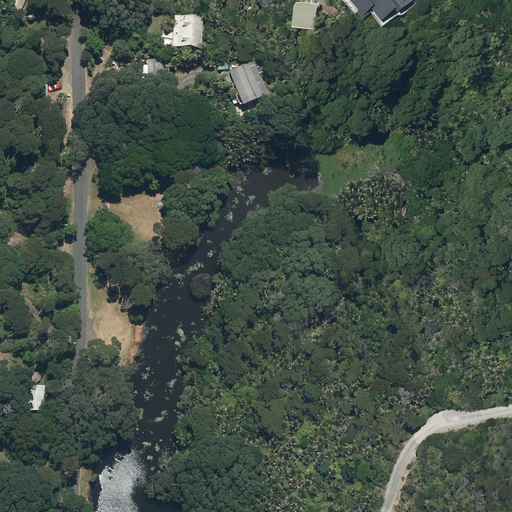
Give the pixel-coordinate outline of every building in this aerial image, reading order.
[(20,17),(26,0),(11,0),(6,12),(20,17)] [(254,0),(259,8),(274,0),(254,0)] [(348,0),(362,17),(371,9),(382,22),(396,9),(399,12),(413,0),(412,0),(348,0)] [(298,2),(294,28),(315,31),(318,4),(298,2)] [(192,55),(194,24),(165,22),(162,52),(192,55)] [(22,55),(11,54),(10,70),(21,70),(22,55)] [(227,70),(240,105),(268,94),(256,60),(227,70)] [(141,63),(141,85),(157,85),(157,63),(141,63)] [(115,66),(107,66),(106,79),(115,80),(115,66)] [(44,102),(44,83),(27,83),(27,102),(44,102)] [(46,387),(26,385),(24,412),(44,414),(46,387)]
